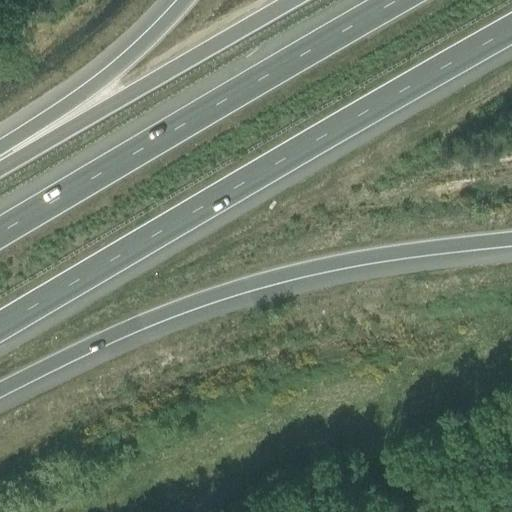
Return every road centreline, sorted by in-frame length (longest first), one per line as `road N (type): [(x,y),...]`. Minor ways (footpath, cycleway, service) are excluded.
road 1 (motorway): [(0,332),(511,34)]
road 2 (motorway): [(0,394),(217,293),(336,261),(511,236)]
road 3 (motorway): [(397,0),(0,229)]
road 4 (motorway): [(293,0),(0,168)]
road 5 (motorway): [(180,0),(95,85),(0,157)]
